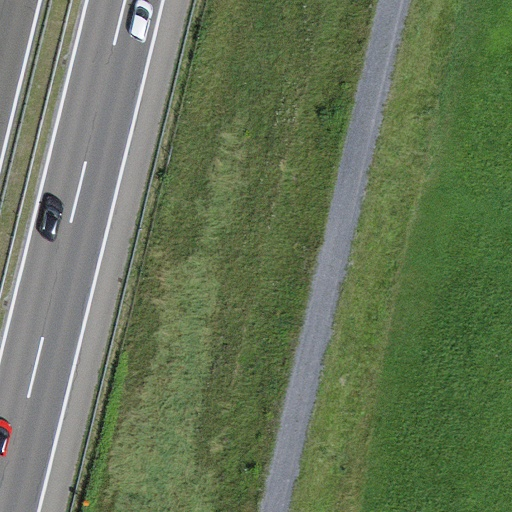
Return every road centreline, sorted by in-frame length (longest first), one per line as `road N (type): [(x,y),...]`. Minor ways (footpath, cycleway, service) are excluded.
road 1 (motorway): [(0,511),(124,0)]
road 2 (track): [(399,0),(279,511)]
